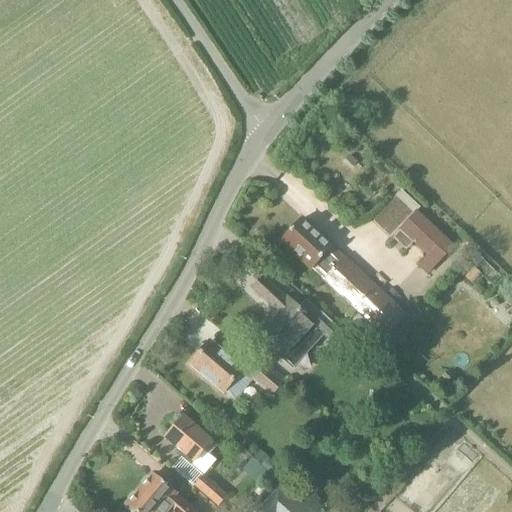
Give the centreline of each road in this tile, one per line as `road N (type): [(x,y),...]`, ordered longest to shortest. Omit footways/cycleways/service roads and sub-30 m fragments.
road 1 (residential): [(44,511),(168,308),(247,152)]
road 2 (unclassified): [(247,152),(383,0)]
